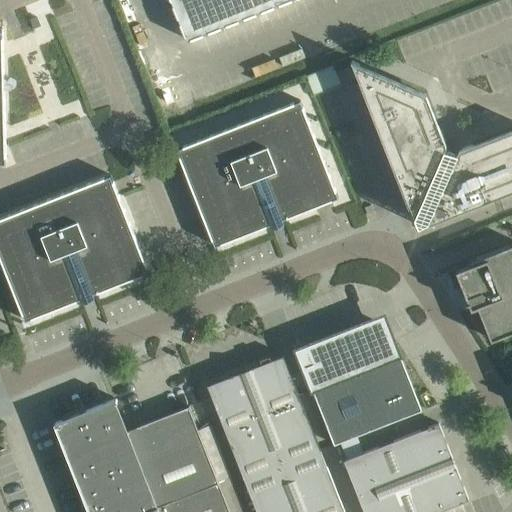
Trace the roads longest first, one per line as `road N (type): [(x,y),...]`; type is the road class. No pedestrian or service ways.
road 1 (unclassified): [(511,423),(412,268),(390,251),(359,247),(202,307)]
road 2 (unclassified): [(202,307),(79,0)]
road 3 (unclassified): [(341,13),(176,79),(146,0)]
road 4 (residential): [(0,385),(202,307)]
road 5 (unknown): [(511,99),(474,107),(449,89),(437,67),(452,51),(511,30)]
road 6 (unknown): [(390,251),(329,95)]
